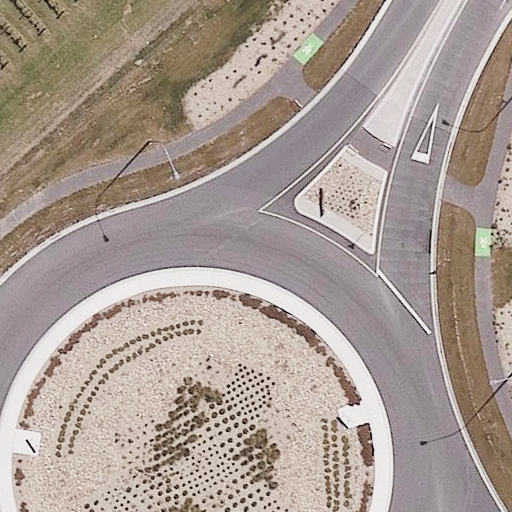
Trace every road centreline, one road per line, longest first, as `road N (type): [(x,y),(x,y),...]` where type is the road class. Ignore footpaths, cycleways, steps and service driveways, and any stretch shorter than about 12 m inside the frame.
road 1 (primary): [(149,232),(294,148),(419,0)]
road 2 (primary): [(492,0),(425,131),(386,334)]
road 3 (trunk): [(149,232),(217,228),(283,246),(341,282),(386,334)]
road 4 (trunk): [(0,342),(26,301),(82,257),(149,232)]
